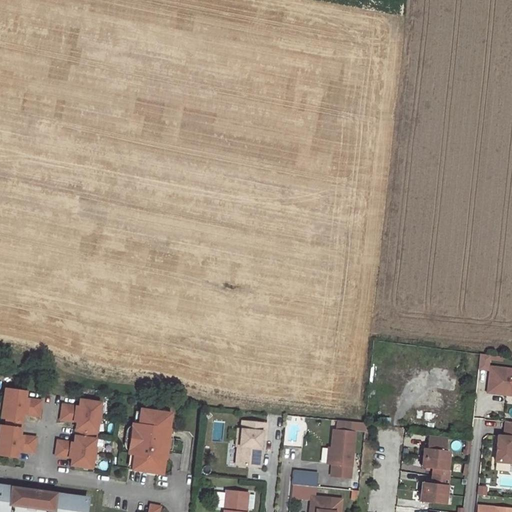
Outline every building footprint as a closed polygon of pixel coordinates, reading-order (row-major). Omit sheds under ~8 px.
[(394,348),(389,350),(394,361),(399,359),(394,348)] [(493,370),(494,355),(485,354),(483,369),(493,370)] [(511,368),(495,366),(492,392),(511,394),(511,368)] [(6,430),(2,459),(18,461),(19,455),(36,457),(38,442),(21,439),(23,428),(24,418),(41,421),(43,405),(27,403),(28,396),(11,394),(7,423),(12,424),(11,431),(6,430)] [(103,408),(82,405),(81,412),(64,409),(62,424),(78,427),(77,437),(75,447),(59,445),(57,460),(73,462),(72,469),(94,472),(103,408)] [(137,428),(135,428),(130,458),(132,458),(137,459),(135,472),(134,474),(166,479),(168,464),(169,464),(171,450),(173,434),(172,434),(174,419),(143,414),(143,417),(141,429),(137,428)] [(507,437),(501,436),(498,463),(511,463),(511,422),(509,422),(507,437)] [(270,428),(242,425),(242,433),(237,433),(236,450),(240,450),(239,468),(262,470),(264,443),(269,443),(270,428)] [(356,426),(341,425),(340,435),(337,434),(334,468),(336,468),(335,480),(354,482),(359,436),(355,436),(356,426)] [(431,450),(427,450),(424,470),(436,472),(434,486),(425,485),(423,505),(448,506),(452,473),(450,472),(452,453),(449,453),(451,439),(432,437),(431,450)] [(314,501),(317,501),(319,478),(297,476),(295,501),(313,503),(314,501)] [(487,495),(487,486),(478,486),(478,495),(487,495)] [(0,489),(0,511),(7,511),(8,508),(39,511),(91,511),(92,503),(61,498),(0,489)] [(249,511),(251,497),(228,495),(226,511),(249,511)] [(317,501),(314,501),(313,503),(312,511),(331,511),(333,503),(317,501)]
